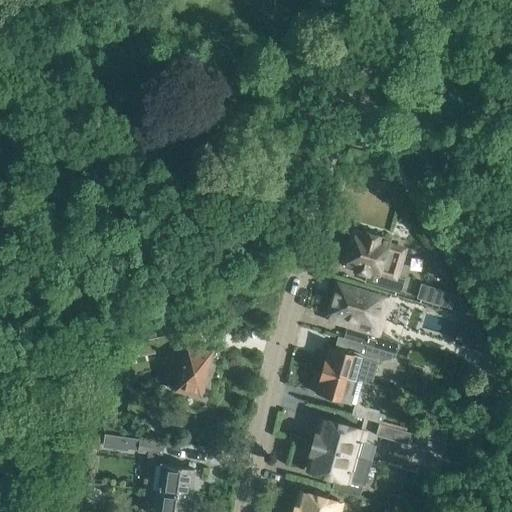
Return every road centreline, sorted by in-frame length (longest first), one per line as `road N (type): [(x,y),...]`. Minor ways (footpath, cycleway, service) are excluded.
road 1 (residential): [(245,511),(263,410),(373,0)]
road 2 (track): [(0,123),(335,153)]
